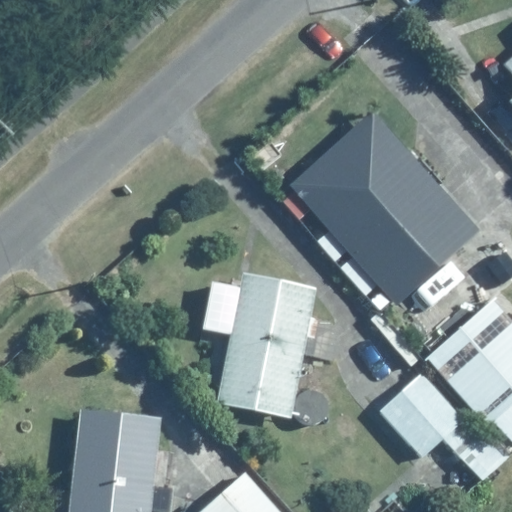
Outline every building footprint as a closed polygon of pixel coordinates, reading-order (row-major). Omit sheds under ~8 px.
[(511,55),(500,66),(511,80),(511,95),(504,102),(511,111),(511,55)] [(369,109),(288,184),(398,305),(480,231),(369,109)] [(296,415),(308,352),(335,357),(341,320),(314,315),(318,292),(232,276),(210,400),(296,415)] [(479,479),(511,449),(511,320),(502,309),(455,351),(383,412),(422,456),(443,438),(479,479)] [(173,511),(176,484),(159,484),(150,483),(155,410),(75,405),(68,511),(173,511)] [(288,511),(247,464),(195,509),(197,511),(288,511)]
